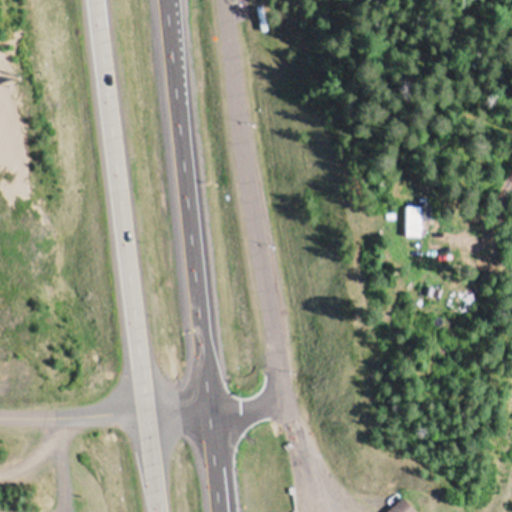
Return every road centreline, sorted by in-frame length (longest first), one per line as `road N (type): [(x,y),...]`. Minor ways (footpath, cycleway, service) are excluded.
road 1 (residential): [(221,0),(280,405),(313,511)]
road 2 (trunk): [(96,0),(155,511)]
road 3 (trunk): [(216,511),(164,0)]
road 4 (residential): [(0,418),(238,413),(280,405)]
